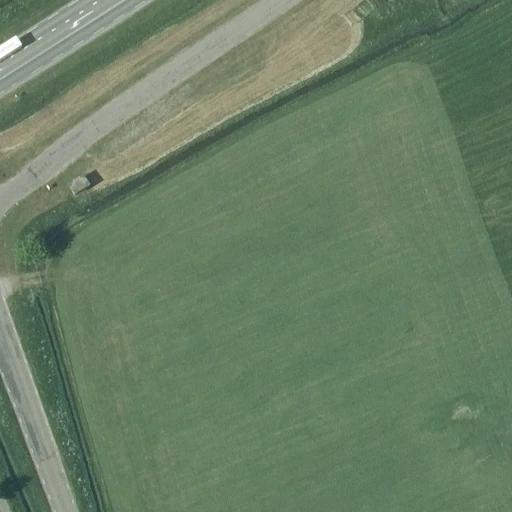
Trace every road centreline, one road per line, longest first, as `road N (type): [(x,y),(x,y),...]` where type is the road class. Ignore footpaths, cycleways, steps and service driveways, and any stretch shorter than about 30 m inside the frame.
road 1 (unclassified): [(0,199),(281,0)]
road 2 (tertiary): [(66,511),(0,333)]
road 3 (primary): [(0,86),(135,0)]
